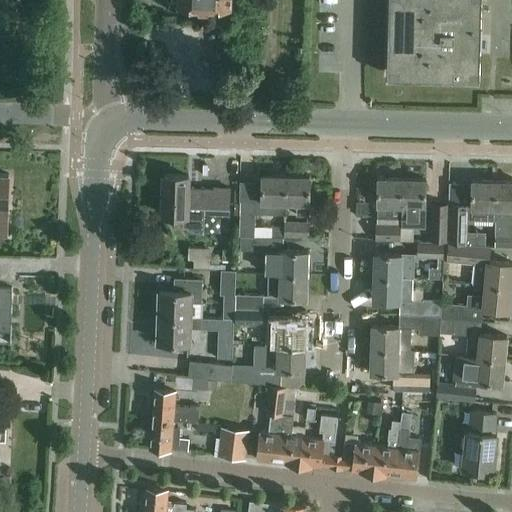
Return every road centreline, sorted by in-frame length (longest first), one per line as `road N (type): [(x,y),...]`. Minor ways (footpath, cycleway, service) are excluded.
road 1 (tertiary): [(103,124),(96,141),(84,455)]
road 2 (residential): [(334,486),(84,455)]
road 3 (tertiary): [(103,124),(341,124)]
road 4 (residential): [(339,361),(341,124)]
road 5 (residential): [(511,508),(334,486)]
road 6 (tertiary): [(341,124),(511,129)]
road 7 (residential): [(103,124),(106,0)]
